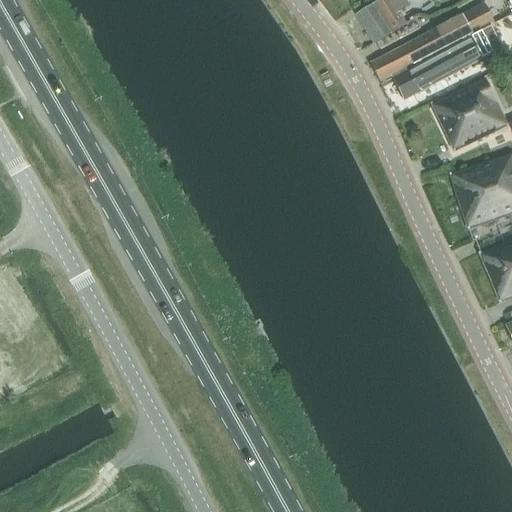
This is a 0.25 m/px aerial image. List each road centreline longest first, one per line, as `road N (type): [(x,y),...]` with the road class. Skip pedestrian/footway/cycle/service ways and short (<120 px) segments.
road 1 (primary): [(285,511),(217,377),(0,3)]
road 2 (tertiary): [(511,414),(345,65),(296,0)]
road 3 (unclassified): [(201,511),(0,140)]
road 4 (track): [(64,511),(89,499),(117,464),(164,443)]
